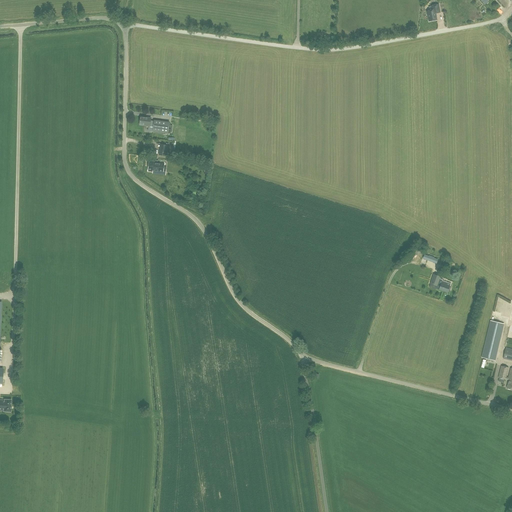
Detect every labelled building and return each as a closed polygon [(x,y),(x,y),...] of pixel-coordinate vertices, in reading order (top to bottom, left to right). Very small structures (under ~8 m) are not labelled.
[(429,21),(437,20),(436,14),(437,13),(440,13),(439,5),(431,6),(432,10),(427,11),(427,16),(428,16),(429,21)] [(141,117),(140,125),(150,126),(150,125),(153,125),(152,131),(167,133),(168,122),(153,120),(153,122),(151,122),(151,118),(141,117)] [(164,164),(150,161),(148,171),(154,172),(154,171),(163,172),(164,164)] [(440,277),(434,275),(431,283),(437,286),(436,288),(448,292),(451,284),(439,280),(440,277)] [(490,321),(482,357),(495,360),(504,324),(490,321)] [(511,349),(506,348),(503,359),(511,360),(511,349)] [(498,378),(505,380),(509,380),(507,389),(511,389),(511,368),(508,377),(506,377),(508,368),(501,366),(498,378)] [(11,400),(3,399),(3,400),(0,399),(0,411),(2,412),(2,413),(10,413),(11,400)]
